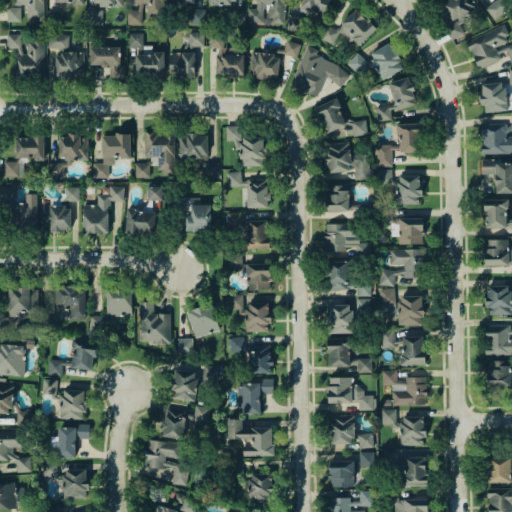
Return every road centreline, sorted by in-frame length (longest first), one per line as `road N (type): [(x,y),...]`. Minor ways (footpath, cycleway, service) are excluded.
road 1 (residential): [(398,0),(438,62),(449,106),(461,511)]
road 2 (residential): [(0,102),(274,106),(290,126),(295,181)]
road 3 (residential): [(295,181),(302,511)]
road 4 (residential): [(0,257),(180,266)]
